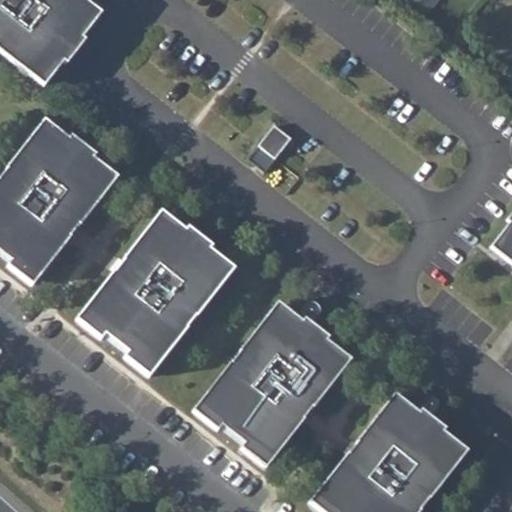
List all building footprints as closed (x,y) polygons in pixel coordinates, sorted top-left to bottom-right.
[(0,0),(0,55),(41,88),(98,17),(76,0),(0,0)] [(435,0),(417,0),(412,6),(424,16),(435,0)] [(438,28),(451,39),(456,33),(443,21),(438,28)] [(451,39),(461,47),(469,38),(459,29),(456,33),(451,39)] [(5,269),(29,288),(67,240),(61,235),(70,224),(76,229),(114,181),(42,125),(4,173),(8,175),(0,184),(0,258),(8,265),(5,269)] [(273,127),(257,147),(274,161),(290,140),(273,127)] [(121,360),(146,380),(184,332),(181,330),(189,319),(193,321),(230,273),(159,217),(121,264),(127,269),(118,280),(112,276),(75,323),(99,343),(102,339),(125,357),(121,360)] [(511,221),(490,250),(511,266),(511,221)] [(61,235),(67,240),(72,234),(76,229),(70,224),(61,235)] [(117,269),(112,276),(118,280),(127,269),(121,264),(117,269)] [(238,452),(262,471),(300,423),(294,419),(303,408),(309,412),(346,364),(275,308),(237,356),(240,359),(231,369),(229,367),(191,415),(215,434),(219,430),(241,448),(238,452)] [(189,319),(181,330),(184,332),(193,321),(189,319)] [(231,369),(240,359),(237,356),(229,367),(231,369)] [(413,511),(422,501),(425,504),(463,455),(391,399),(354,447),(360,452),(351,463),(345,458),(307,506),(314,511),(413,511)] [(309,412),(303,408),(294,419),(300,423),(305,417),(309,412)] [(351,463),(360,452),(354,447),(350,453),(345,458),(351,463)] [(418,511),(425,504),(422,501),(413,511),(418,511)]
